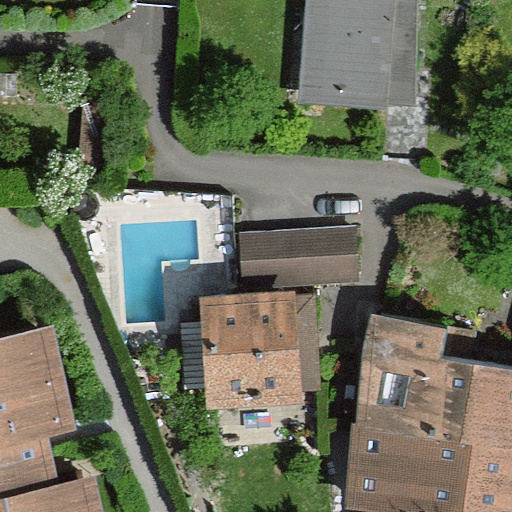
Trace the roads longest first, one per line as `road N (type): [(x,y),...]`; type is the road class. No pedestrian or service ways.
road 1 (residential): [(511,211),(377,177),(176,165),(144,37),(0,42)]
road 2 (residential): [(163,511),(53,251),(21,223),(0,217)]
